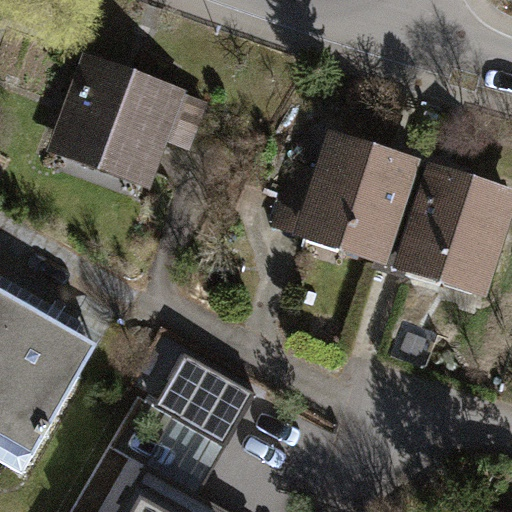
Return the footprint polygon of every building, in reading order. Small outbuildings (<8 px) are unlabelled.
[(208,102),(81,55),(44,154),(147,192),(164,146),(188,155),(208,102)] [(419,167),(326,138),(316,169),(289,160),(265,234),(386,272),(419,167)] [(511,219),(511,196),(419,167),(386,272),(486,303),(511,219)] [(99,352),(0,297),(0,466),(27,482),(99,352)] [(188,357),(157,411),(227,451),(258,398),(188,357)] [(240,511),(143,458),(113,511),(240,511)]
